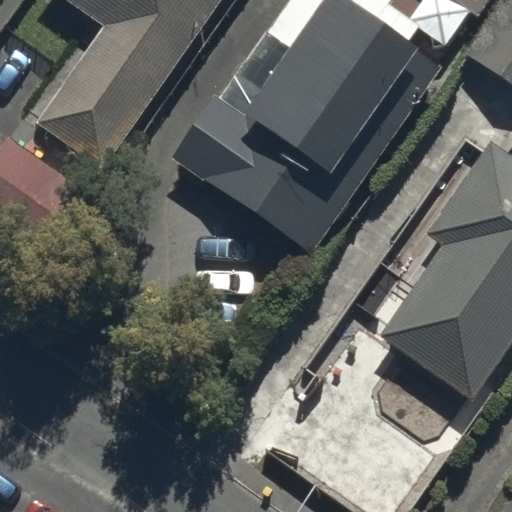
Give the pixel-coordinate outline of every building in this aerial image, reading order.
[(33,129),(103,178),(228,0),(59,0),(103,30),(33,129)] [(170,163),(311,263),(443,79),(331,0),(327,0),(244,118),(217,99),(170,163)] [(441,0),(475,25),(493,0),(441,0)] [(511,0),(509,0),(467,60),(511,92),(511,0)] [(96,202),(9,139),(0,152),(0,234),(47,268),(96,202)] [(380,345),(475,413),(511,357),(511,167),(488,152),(427,242),(449,254),(380,345)]
